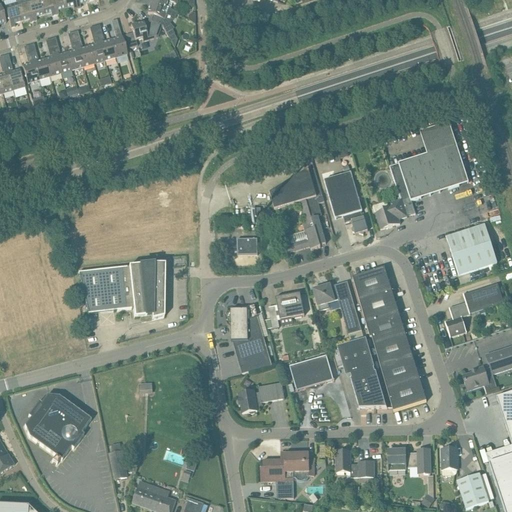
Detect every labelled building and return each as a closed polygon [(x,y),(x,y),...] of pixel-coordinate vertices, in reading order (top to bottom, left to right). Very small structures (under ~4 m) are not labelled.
[(36,19),(43,16),(38,0),(33,0),(27,2),(33,22),(37,21),(36,19)] [(52,17),(55,16),(50,0),(38,0),(43,16),(51,14),(52,17)] [(58,12),(65,10),(62,0),(50,0),(55,16),(59,15),(58,12)] [(74,11),(77,10),(74,0),(62,0),(65,10),(73,8),(74,11)] [(80,6),(87,4),(86,0),(74,0),(77,10),(81,9),(80,6)] [(178,0),(151,0),(150,3),(166,8),(165,8),(168,9),(170,3),(176,5),(178,0)] [(30,23),(33,22),(27,2),(16,5),(22,23),(29,21),(30,23)] [(163,14),(165,8),(166,8),(150,3),(149,8),(150,8),(148,15),(151,16),(148,22),(162,27),(168,38),(174,35),(172,31),(174,30),(167,21),(164,20),(166,15),(163,14)] [(14,25),(22,23),(16,5),(5,8),(11,29),(15,28),(14,25)] [(157,39),(162,27),(148,22),(147,26),(144,27),(143,24),(136,26),(136,25),(131,26),(133,34),(125,36),(129,50),(137,47),(136,41),(142,40),(143,43),(148,42),(149,42),(157,39)] [(120,31),(114,32),(116,38),(117,37),(118,40),(111,42),(116,59),(127,56),(120,31)] [(103,36),(97,37),(105,63),(116,59),(111,42),(103,44),(102,42),(104,41),(103,36)] [(97,37),(92,39),(94,44),(96,44),(96,46),(89,48),(94,66),(105,63),(97,37)] [(81,42),(75,44),(83,69),(94,66),(89,48),(81,50),(80,48),(82,48),(81,42)] [(75,44),(70,45),(72,51),(74,50),(74,52),(67,55),(72,72),(83,69),(75,44)] [(59,49),(53,50),(61,76),(72,72),(67,55),(59,57),(58,55),(60,54),(59,49)] [(53,50),(48,52),(50,57),(52,56),(52,59),(45,61),(50,79),(61,76),(53,50)] [(37,55),(31,57),(39,82),(40,88),(51,83),(50,79),(45,61),(37,63),(36,61),(38,60),(37,55)] [(31,57),(26,58),(28,63),(30,63),(30,65),(22,68),(27,85),(39,82),(31,57)] [(11,66),(6,67),(13,93),(25,89),(20,71),(12,74),(11,72),(13,71),(11,66)] [(6,67),(1,69),(2,74),(4,73),(5,76),(0,77),(0,87),(2,96),(13,93),(6,67)] [(383,212),(376,215),(381,231),(388,229),(389,230),(400,226),(399,221),(407,218),(406,217),(410,216),(412,217),(416,215),(412,203),(469,184),(459,153),(453,137),(449,124),(421,134),(427,156),(390,168),(401,202),(388,206),(389,209),(383,211),(383,212)] [(304,172),(270,194),(275,211),(301,203),(316,199),(322,197),(315,170),(305,173),(304,172)] [(362,213),(359,203),(351,174),(324,182),(335,221),(343,218),(345,225),(352,223),(354,227),(352,227),(355,236),(368,232),(364,219),(363,219),(361,213),(362,213)] [(316,199),(301,203),(309,232),(306,233),(308,241),(282,248),(285,256),(310,248),(311,251),(321,249),(320,247),(326,245),(318,218),(322,217),(316,199)] [(261,209),(244,210),(245,218),(261,217),(261,209)] [(156,211),(71,221),(76,262),(131,256),(130,244),(159,241),(158,230),(155,230),(155,223),(157,223),(156,211)] [(485,227),(446,239),(459,277),(497,265),(485,227)] [(237,241),(238,257),(258,256),(257,240),(237,241)] [(153,322),(164,319),(164,266),(152,266),(141,268),(141,267),(78,274),(78,275),(79,275),(89,315),(88,315),(133,310),(134,320),(140,319),(140,325),(153,322)] [(390,281),(385,269),(353,279),(370,340),(371,340),(372,339),(394,413),(427,403),(423,392),(425,391),(420,381),(416,370),(418,369),(413,359),(409,348),(411,347),(406,336),(402,326),(404,325),(398,314),(395,304),(397,303),(392,292),(388,282),(390,281)] [(318,290),(315,291),(320,307),(318,307),(320,313),(329,310),(328,305),(338,302),(348,336),(362,332),(348,283),(334,287),(335,291),(331,292),(330,287),(325,288),(325,286),(317,288),(318,290)] [(445,323),(445,324),(450,340),(451,340),(450,339),(466,334),(461,319),(504,304),(498,285),(463,297),(466,304),(449,310),(453,322),(446,324),(445,323)] [(300,295),(276,300),(277,307),(278,309),(280,322),(294,319),(295,320),(302,319),(303,317),(304,317),(300,295)] [(243,311),(231,311),(231,343),(233,343),(242,376),(272,367),(254,307),(242,310),(243,311)] [(277,307),(269,309),(270,318),(277,317),(278,322),(280,322),(278,309),(277,307)] [(386,409),(383,400),(365,341),(337,349),(343,369),(344,368),(351,370),(350,376),(350,377),(351,377),(352,380),(351,381),(359,410),(357,410),(388,410),(388,409),(386,409)] [(463,378),(467,392),(489,385),(486,377),(491,376),(492,376),(511,369),(511,348),(486,357),(490,369),(484,371),(483,369),(476,371),(476,374),(463,378)] [(334,381),(332,374),(327,358),(290,369),(297,392),(296,392),(296,393),(307,390),(309,389),(310,390),(316,391),(321,387),(321,385),(324,385),(335,382),(334,381)] [(151,384),(139,384),(139,394),(151,393),(151,384)] [(242,415),(257,412),(256,405),(261,404),(261,405),(285,400),(282,385),(258,389),(259,394),(254,395),(254,393),(239,395),(240,402),(238,402),(239,408),(241,408),(242,415)] [(511,458),(489,465),(504,511),(511,511),(511,394),(497,399),(511,445),(511,458)] [(58,398),(47,397),(41,405),(38,403),(28,418),(31,419),(25,428),(29,439),(55,458),(52,463),(57,466),(60,461),(62,462),(71,449),(73,451),(84,436),(81,435),(91,421),(58,398)] [(0,442),(0,475),(14,467),(0,442)] [(114,454),(122,453),(120,444),(112,446),(114,454)] [(406,452),(388,453),(388,452),(388,472),(406,472),(406,470),(418,469),(418,476),(430,476),(430,451),(418,452),(418,455),(406,455),(406,452)] [(442,451),(442,476),(454,476),(456,475),(457,474),(456,451),(442,451)] [(115,481),(127,479),(122,453),(114,454),(110,455),(115,481)] [(284,462),(263,462),(263,470),(261,470),(261,484),(285,483),(285,487),(294,487),(294,479),(296,480),(298,482),(302,483),(305,482),(307,479),(309,478),(314,478),(314,461),(309,461),(309,455),(301,455),(301,453),(284,454),(284,462)] [(336,477),(350,477),(351,479),(358,479),(358,480),(374,480),(374,463),(359,464),(359,466),(351,466),(350,453),(336,454),(336,477)] [(191,473),(184,471),(181,482),(188,484),(191,473)] [(489,504),(483,485),(480,475),(457,483),(466,511),(489,504)] [(159,490),(141,483),(133,504),(141,507),(156,511),(172,511),(175,503),(157,496),(159,490)] [(183,511),(206,511),(208,505),(186,500),(183,511)]
